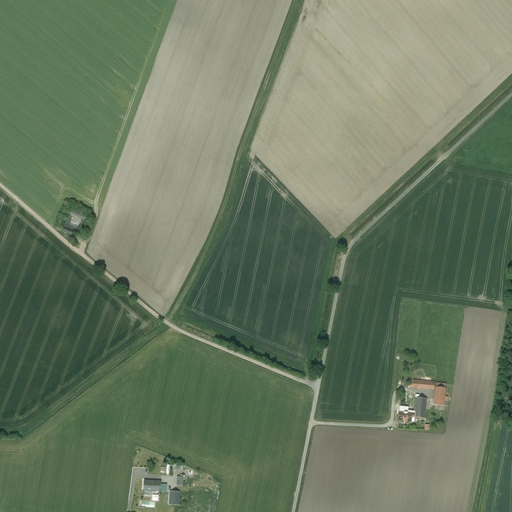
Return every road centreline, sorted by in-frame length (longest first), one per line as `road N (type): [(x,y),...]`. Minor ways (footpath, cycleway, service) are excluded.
road 1 (track): [(0,186),(167,324),(318,387)]
road 2 (track): [(511,96),(344,253),(318,387)]
road 3 (track): [(171,325),(221,224),(301,0)]
road 4 (track): [(318,387),(293,511)]
